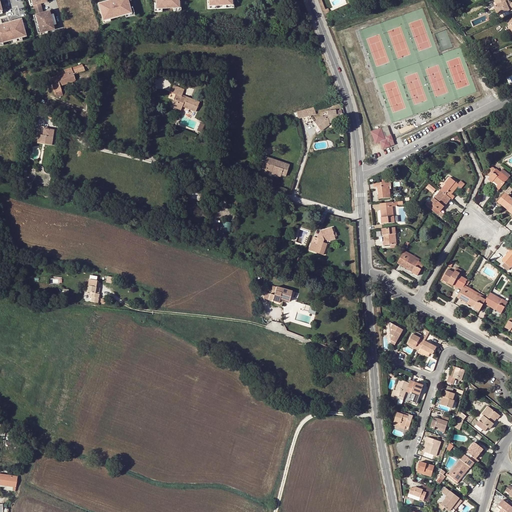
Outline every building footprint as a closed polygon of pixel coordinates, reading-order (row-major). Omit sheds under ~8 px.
[(110,1),(100,3),(101,9),(100,10),(103,20),(110,18),(110,19),(125,15),(131,13),(130,8),(128,2),(127,0),(113,0),(113,1),(110,2),(110,1)] [(155,0),(156,3),(154,3),(154,9),(162,9),(173,8),(181,8),(180,2),(179,2),(178,0),(155,0)] [(511,2),(510,4),(508,0),(493,0),(497,6),(494,7),(498,16),(509,10),(510,12),(511,10),(511,2)] [(40,3),(32,6),(34,14),(42,12),(40,3)] [(130,8),(131,13),(125,15),(126,18),(135,15),(132,7),(130,8)] [(39,32),(53,28),(52,24),(49,14),(48,10),(42,12),(34,14),(39,32)] [(2,23),(0,23),(0,40),(2,40),(2,41),(10,39),(15,37),(21,36),(25,35),(23,27),(21,22),(20,18),(5,22),(5,23),(2,24),(2,23)] [(50,78),(55,92),(61,90),(60,86),(67,83),(67,82),(70,81),(70,82),(76,81),(74,74),(75,74),(81,72),(85,71),(83,66),(82,64),(64,70),(65,74),(57,77),(57,76),(50,78)] [(181,97),(182,95),(184,90),(173,85),(170,92),(177,95),(172,107),(181,110),(182,106),(195,112),(199,102),(186,97),(185,98),(181,97)] [(307,108),(296,112),(297,118),(309,115),(307,108)] [(335,110),(327,111),(328,120),(343,119),(343,114),(341,114),(336,114),(335,110)] [(43,128),(48,129),(48,127),(40,125),(38,134),(42,135),(43,128)] [(388,126),(381,128),(383,133),(385,132),(387,137),(391,136),(388,126)] [(48,129),(43,128),(42,135),(38,134),(36,143),(51,145),(53,130),(48,129)] [(381,128),(371,132),(372,135),(369,136),(371,142),(374,141),(375,144),(380,142),(383,149),(390,146),(388,142),(393,140),(391,136),(387,137),(387,139),(385,140),(384,136),(382,136),(381,133),(383,133),(381,128)] [(277,163),(278,161),(266,157),(262,168),(266,170),(267,168),(272,170),(272,172),(271,173),(280,176),(281,175),(285,176),(289,165),(283,163),(282,164),(277,163)] [(495,170),(489,177),(497,185),(496,186),(499,189),(508,178),(502,173),(501,175),(495,170)] [(445,184),(440,190),(450,198),(451,199),(454,196),(452,194),(455,191),(453,190),(455,188),(456,188),(459,185),(458,184),(450,177),(445,184)] [(489,177),(487,179),(496,186),(497,185),(489,177)] [(390,178),(382,179),(382,182),(373,183),(373,187),(377,187),(378,198),(390,197),(389,189),(388,189),(388,187),(390,186),(390,178)] [(511,189),(509,187),(497,202),(507,210),(508,209),(511,212),(511,199),(511,200),(510,199),(511,197),(508,195),(511,190),(511,189)] [(194,190),(192,198),(201,200),(203,192),(194,190)] [(437,214),(442,208),(440,207),(442,204),(443,205),(445,203),(446,204),(450,198),(440,190),(427,206),(437,214)] [(380,204),(381,215),(382,215),(383,223),(395,222),(393,206),(396,206),(395,202),(380,204)] [(222,231),(230,231),(231,222),(222,222),(222,231)] [(395,227),(385,228),(385,235),(383,235),(384,241),(383,241),(383,245),(396,244),(395,234),(396,234),(395,227)] [(320,231),(319,235),(320,236),(319,239),(317,245),(311,243),(309,250),(312,251),(322,255),(326,244),(323,242),(324,240),(326,239),(334,237),(331,228),(320,231)] [(509,251),(502,260),(504,263),(511,268),(511,265),(511,248),(509,246),(506,249),(509,251)] [(404,251),(403,253),(418,262),(418,261),(419,260),(404,251)] [(397,263),(408,269),(409,268),(418,273),(424,265),(418,261),(418,262),(403,253),(397,263)] [(306,260),(299,258),(296,265),(303,268),(306,260)] [(511,268),(504,263),(502,266),(508,271),(511,268)] [(447,283),(448,282),(453,285),(454,283),(459,286),(458,287),(462,290),(463,287),(465,285),(467,280),(459,275),(459,274),(454,271),(454,272),(448,269),(442,280),(447,283)] [(86,292),(90,293),(99,295),(100,288),(96,287),(97,281),(89,280),(86,292)] [(483,296),(465,285),(463,287),(481,298),(483,296)] [(279,299),(283,300),(289,301),(292,292),(276,287),(275,291),(271,290),(268,301),(272,302),(272,301),(278,303),(279,299)] [(481,298),(463,287),(462,290),(457,298),(474,307),(475,306),(480,310),(484,303),(486,300),(481,298)] [(491,290),(490,293),(503,301),(505,298),(491,290)] [(99,295),(90,293),(89,297),(91,297),(91,300),(90,302),(98,303),(99,295)] [(490,293),(486,300),(484,303),(496,310),(496,309),(502,312),(502,313),(504,314),(510,305),(503,301),(490,293)] [(281,307),(283,300),(279,299),(278,303),(272,301),(272,302),(271,304),(281,307)] [(390,323),(389,325),(390,334),(391,340),(391,344),(395,346),(403,330),(390,323)] [(422,338),(412,333),(408,341),(415,346),(414,348),(418,350),(424,339),(425,336),(424,336),(423,337),(422,338)] [(418,350),(418,352),(422,354),(424,349),(432,353),(436,346),(424,339),(418,350)] [(465,368),(456,366),(453,376),(456,377),(461,379),(465,368)] [(394,394),(403,397),(405,391),(408,382),(399,379),(395,390),(394,394)] [(423,384),(409,379),(408,382),(405,391),(410,393),(411,391),(420,394),(423,384)] [(391,395),(403,400),(403,397),(394,394),(395,390),(393,389),(391,395)] [(446,391),(445,391),(443,397),(442,401),(443,402),(442,405),(452,409),(455,401),(453,400),(455,394),(452,393),(446,391)] [(484,416),(490,408),(488,407),(482,415),(484,416)] [(500,416),(490,408),(484,416),(475,427),(481,432),(482,430),(485,432),(488,427),(489,428),(493,423),(497,418),(498,419),(500,416)] [(397,413),(394,421),(399,423),(399,425),(405,426),(405,425),(408,426),(412,416),(403,412),(402,414),(400,413),(397,413)] [(458,417),(459,418),(463,421),(466,416),(461,412),(458,417)] [(431,427),(434,428),(435,425),(445,429),(449,417),(443,415),(442,419),(434,416),(431,427)] [(463,421),(459,418),(455,427),(460,430),(463,421)] [(399,423),(394,421),(392,425),(407,429),(408,426),(405,425),(405,426),(399,425),(399,423)] [(428,441),(424,451),(428,453),(436,455),(441,441),(427,436),(425,440),(428,441)] [(470,450),(465,456),(472,461),(474,463),(476,464),(479,461),(476,458),(483,449),(474,442),(469,449),(470,450)] [(458,482),(466,472),(470,467),(468,466),(472,461),(465,456),(464,455),(460,460),(461,460),(449,475),(447,474),(446,475),(454,482),(455,481),(458,482)] [(424,471),(423,474),(431,476),(435,466),(420,461),(418,470),(419,470),(424,471)] [(0,484),(4,486),(16,487),(17,477),(0,474),(0,484)] [(423,490),(423,491),(426,492),(425,495),(430,496),(432,489),(424,486),(423,489),(423,490)] [(410,494),(413,495),(420,498),(420,500),(423,502),(426,492),(423,491),(423,490),(423,489),(416,487),(416,488),(412,487),(410,494)] [(437,501),(439,503),(437,506),(442,510),(445,508),(450,511),(454,511),(455,510),(456,510),(463,501),(459,499),(445,488),(441,492),(442,493),(441,494),(442,495),(437,501)] [(511,511),(511,507),(503,501),(499,505),(503,509),(499,511),(511,511)]
